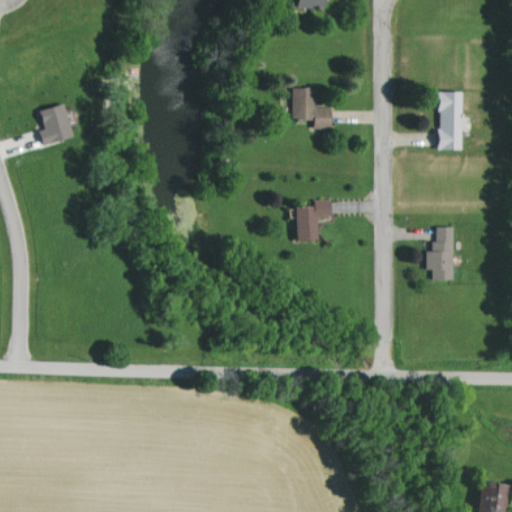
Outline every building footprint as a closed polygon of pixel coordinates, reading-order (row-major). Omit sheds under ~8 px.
[(303,0),(304,7),(332,8),(332,0),(303,0)] [(443,149),(465,149),(464,92),(443,92),(443,149)] [(336,128),(337,108),(319,107),(319,98),(298,97),(296,118),(319,119),(318,127),(336,128)] [(44,109),(49,129),(42,130),(45,145),(77,138),(69,103),(44,109)] [(301,240),(322,239),(321,216),(335,216),(334,199),(317,199),(317,206),(299,207),(301,240)] [(457,227),(438,226),(437,251),(429,250),(429,269),(435,269),(435,279),(456,280),(457,227)] [(508,511),(511,497),(511,485),(498,482),(490,511),(508,511)]
